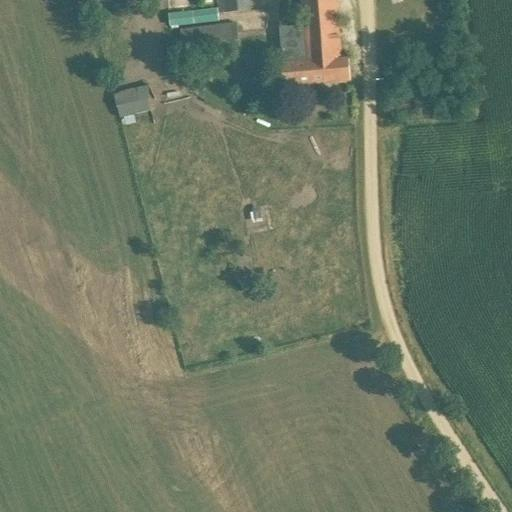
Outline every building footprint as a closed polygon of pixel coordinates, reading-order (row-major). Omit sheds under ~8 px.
[(212,0),(213,9),(218,9),(218,14),(252,12),(250,0),(212,0)] [(302,0),(305,26),(280,28),(285,87),(351,81),(349,59),(342,60),(337,0),(302,0)] [(217,9),(194,11),(196,25),(218,23),(217,9)] [(237,22),(181,30),(185,58),(191,57),(193,69),(205,68),(203,55),(241,50),(237,22)] [(141,102),(137,88),(113,94),(117,108),(141,102)]
